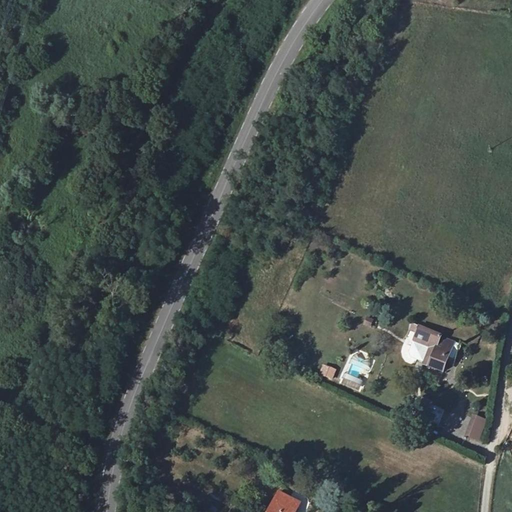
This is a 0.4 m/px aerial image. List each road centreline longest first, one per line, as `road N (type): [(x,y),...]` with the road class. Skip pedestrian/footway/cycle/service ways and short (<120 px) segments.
road 1 (primary): [(317,0),(259,101),(152,347),(108,511)]
road 2 (unclassified): [(485,511),(511,350)]
